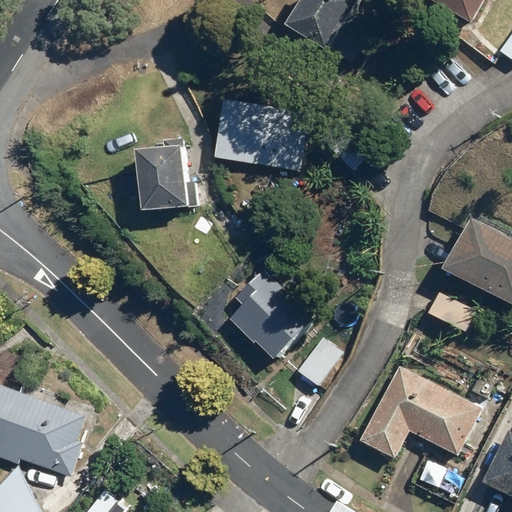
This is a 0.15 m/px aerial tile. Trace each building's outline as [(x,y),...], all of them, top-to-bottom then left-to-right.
[(321,0),(306,21),(360,60),(380,32),(393,41),(411,15),(390,0),(321,0)] [(436,0),(479,23),(490,0),(436,0)] [(314,110),(235,96),(225,154),(303,168),(314,110)] [(344,122),(328,140),(358,168),(374,151),(344,122)] [(201,202),(198,141),(153,144),(156,204),(201,202)] [(511,231),(477,213),(452,260),(511,291),(511,231)] [(326,310),(274,262),(230,309),(283,357),(326,310)] [(356,348),(330,329),(301,370),(328,388),(356,348)] [(479,375),(468,397),(406,364),(368,438),(407,458),(421,430),(469,454),(492,409),(500,414),(511,392),(479,375)] [(91,414),(0,383),(0,456),(21,464),(23,460),(76,478),(88,443),(82,441),(91,414)] [(511,443),(494,480),(511,488),(511,443)] [(44,511),(21,464),(0,487),(0,511),(44,511)]
